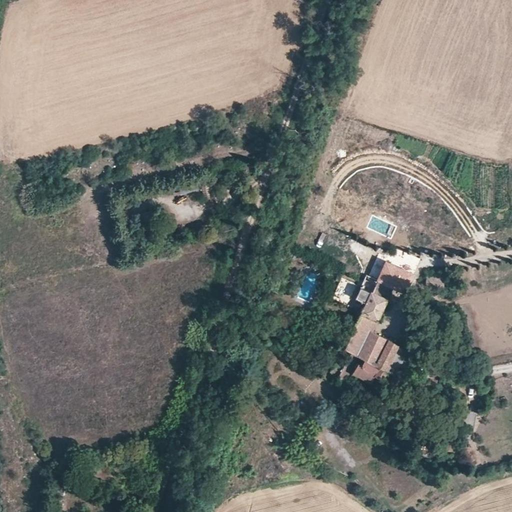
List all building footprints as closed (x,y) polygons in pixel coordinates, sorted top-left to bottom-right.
[(400,288),(405,274),(389,267),(382,279),(394,286),(400,288)] [(441,287),(442,278),(428,276),(427,284),(441,287)] [(366,277),(362,290),(375,293),(378,281),(366,277)] [(394,286),(382,279),(365,314),(376,320),(394,286)] [(364,287),(359,301),(367,304),(373,290),(364,287)] [(376,320),(365,314),(360,325),(372,331),(376,320)] [(372,331),(360,325),(348,349),(356,354),(348,369),(357,374),(374,383),(378,378),(387,382),(391,375),(397,377),(404,368),(407,369),(410,365),(408,361),(413,353),(372,331)] [(357,374),(348,369),(340,365),(339,364),(334,373),(335,374),(351,384),(357,374)] [(70,466),(59,465),(59,479),(69,479),(70,466)]
